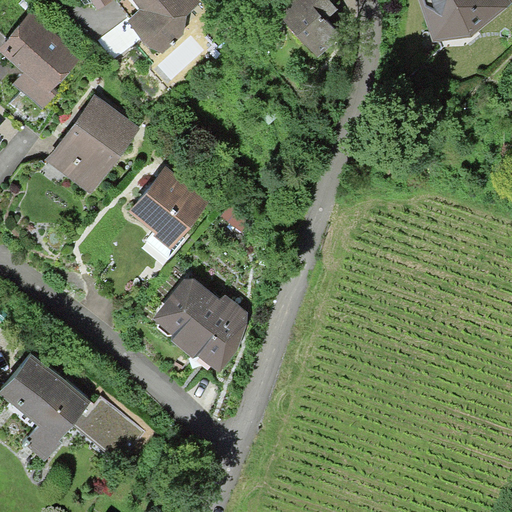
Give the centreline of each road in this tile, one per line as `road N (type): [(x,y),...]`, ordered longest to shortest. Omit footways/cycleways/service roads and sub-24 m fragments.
road 1 (residential): [(362,0),(357,73),(335,158),(235,449)]
road 2 (residential): [(0,259),(235,449)]
